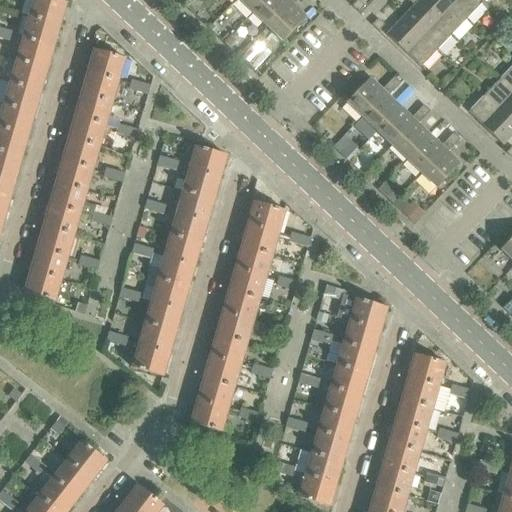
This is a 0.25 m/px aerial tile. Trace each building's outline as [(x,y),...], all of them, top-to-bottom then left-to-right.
[(50,0),(33,0),(28,18),(58,27),(65,4),(50,0)] [(236,0),(251,14),(263,0),(236,0)] [(263,0),(251,14),(266,28),(289,3),(286,0),(263,0)] [(286,0),(289,3),(266,28),(281,43),(305,18),(293,6),(298,0),(286,0)] [(465,20),(443,0),(407,0),(407,1),(413,7),(416,3),(450,36),(465,20)] [(480,5),(475,0),(443,0),(465,20),(480,5)] [(357,13),(364,7),(357,1),(351,7),(357,13)] [(450,36),(416,3),(413,7),(401,19),(435,52),(450,36)] [(58,27),(28,18),(22,40),(52,49),(58,27)] [(377,32),(383,26),(377,19),(371,26),(377,32)] [(435,52),(401,19),(385,35),(420,68),(435,52)] [(10,33),(1,30),(0,34),(0,38),(8,41),(10,33)] [(52,49),(22,40),(15,62),(45,71),(52,49)] [(93,51),(86,74),(117,82),(123,59),(93,51)] [(45,71),(15,62),(9,84),(39,93),(45,71)] [(511,65),(498,81),(511,94),(511,65)] [(86,74),(80,96),(110,104),(117,82),(86,74)] [(393,78),(387,84),(393,91),(399,84),(393,78)] [(345,103),(361,118),(384,93),(381,90),(369,79),(345,103)] [(127,90),(137,92),(139,84),(130,81),(127,90)] [(511,94),(498,81),(483,97),(511,124),(511,94)] [(39,93),(9,84),(2,106),(33,115),(39,93)] [(149,87),(139,84),(137,92),(147,95),(149,87)] [(384,93),(361,118),(375,132),(399,108),(388,97),(393,91),(387,84),(381,90),(384,93)] [(80,96),(73,118),(104,126),(110,104),(80,96)] [(511,134),(511,124),(483,97),(467,113),(501,146),(511,134)] [(33,115),(2,106),(0,114),(0,128),(26,137),(33,115)] [(422,106),(416,112),(423,119),(429,112),(422,106)] [(399,108),(375,132),(390,146),(414,122),(411,119),(399,108)] [(414,122),(390,146),(405,160),(429,136),(417,125),(423,119),(416,112),(411,119),(414,122)] [(73,118),(67,140),(97,148),(104,126),(73,118)] [(126,128),(117,125),(115,134),(124,137),(126,128)] [(26,137),(0,128),(0,153),(20,159),(26,137)] [(136,131),(126,128),(124,137),(134,139),(136,131)] [(452,134),(446,141),(452,147),(459,140),(452,134)] [(429,136),(405,160),(420,175),(443,150),(440,147),(429,136)] [(67,140),(61,161),(91,169),(97,148),(67,140)] [(443,150),(420,175),(435,189),(459,165),(447,153),(452,147),(446,141),(440,147),(443,150)] [(350,143),(339,155),(347,162),(358,150),(350,143)] [(195,148),(188,170),(218,179),(225,156),(195,148)] [(20,159),(0,153),(0,176),(14,180),(20,159)] [(167,160),(158,157),(155,166),(165,168),(167,160)] [(177,163),(167,160),(165,168),(175,171),(177,163)] [(61,161),(55,184),(85,192),(91,169),(61,161)] [(102,178),(111,180),(114,172),(104,169),(102,178)] [(218,179),(188,170),(181,194),(211,202),(218,179)] [(124,175),(114,172),(111,180),(121,183),(124,175)] [(14,180),(0,176),(0,200),(7,203),(14,180)] [(55,184),(48,205),(79,214),(85,192),(55,184)] [(211,202),(181,194),(175,215),(205,223),(211,202)] [(155,204),(145,201),(143,210),(153,212),(155,204)] [(253,203),(246,225),(277,234),(283,212),(253,203)] [(410,203),(401,214),(413,225),(422,214),(410,203)] [(164,207),(155,204),(153,212),(162,215),(164,207)] [(48,205),(42,228),(72,236),(79,214),(48,205)] [(89,222),(99,224),(101,216),(92,213),(89,222)] [(205,223),(175,215),(169,237),(199,246),(205,223)] [(111,219),(101,216),(99,224),(109,227),(111,219)] [(246,225),(240,248),(270,256),(277,234),(246,225)] [(42,228),(36,249),(66,258),(72,236),(42,228)] [(287,242),(297,245),(299,237),(290,234),(287,242)] [(511,236),(499,250),(511,262),(511,236)] [(199,246),(169,237),(163,258),(193,267),(199,246)] [(309,239),(299,237),(297,245),(307,248),(309,239)] [(130,254),(140,256),(142,248),(133,245),(130,254)] [(152,251),(142,248),(140,256),(149,259),(152,251)] [(240,248),(234,270),(264,278),(270,256),(240,248)] [(36,249),(29,272),(59,281),(66,258),(36,249)] [(77,266),(86,268),(89,260),(79,257),(77,266)] [(193,267),(163,258),(156,281),(186,290),(193,267)] [(98,263),(89,260),(86,268),(96,271),(98,263)] [(234,270),(227,292),(258,300),(264,278),(234,270)] [(29,272),(23,294),(53,303),(59,281),(29,272)] [(275,286),(284,289),(287,280),(277,277),(275,286)] [(296,283),(287,280),(284,289),(294,292),(296,283)] [(186,290),(156,281),(150,302),(180,311),(186,290)] [(334,290),(325,287),(322,295),(332,298),(334,290)] [(117,298),(127,300),(129,292),(120,289),(117,298)] [(139,295),(129,292),(127,300),(137,303),(139,295)] [(227,292),(221,313),(251,322),(258,300),(227,292)] [(355,300),(348,323),(379,331),(385,309),(355,300)] [(180,311),(150,302),(143,325),(174,334),(180,311)] [(86,307),(76,304),(74,313),(83,315),(86,307)] [(251,322),(221,313),(215,336),(245,345),(251,322)] [(262,330),(272,333),(274,324),(265,322),(262,330)] [(379,331),(348,323),(342,345),(372,353),(379,331)] [(284,327),(274,324),(272,333),(281,336),(284,327)] [(174,334),(143,325),(137,346),(168,355),(174,334)] [(310,340),(320,343),(322,334),(312,331),(310,340)] [(105,342),(115,344),(117,336),(107,333),(105,342)] [(331,337),(322,334),(320,343),(329,345),(331,337)] [(126,339),(117,336),(115,344),(124,347),(126,339)] [(215,336),(208,357),(239,366),(245,345),(215,336)] [(372,353),(342,345),(336,367),(366,375),(372,353)] [(168,355),(137,346),(131,369),(161,378),(168,355)] [(413,355),(407,378),(437,386),(443,364),(413,355)] [(208,357),(202,379),(232,388),(239,366),(208,357)] [(249,374),(259,377),(261,368),(252,366),(249,374)] [(366,375),(336,367),(329,388),(360,397),(366,375)] [(271,371),(261,368),(259,377),(269,380),(271,371)] [(297,384),(308,387),(310,378),(299,375),(297,384)] [(318,381),(310,378),(308,387),(316,389),(318,381)] [(407,378),(400,400),(430,409),(437,386),(407,378)] [(202,379),(196,401),(226,410),(232,388),(202,379)] [(450,386),(449,390),(448,394),(457,397),(460,389),(450,386)] [(360,397),(329,388),(323,411),(353,419),(360,397)] [(469,392),(460,389),(457,397),(467,400),(469,392)] [(7,396),(15,403),(20,396),(12,390),(7,396)] [(400,400),(394,421),(424,430),(430,409),(400,400)] [(196,401),(189,424),(219,433),(226,410),(196,401)] [(237,418),(246,421),(249,412),(239,409),(237,418)] [(353,419),(323,411),(317,432),(347,441),(353,419)] [(258,415),(249,412),(246,421),(256,423),(258,415)] [(284,427),(295,431),(297,422),(287,419),(284,427)] [(394,421),(388,444),(418,453),(424,430),(394,421)] [(306,425),(297,422),(295,431),(303,433),(306,425)] [(55,423),(49,430),(57,436),(63,429),(55,423)] [(437,430),(436,433),(435,438),(445,441),(447,433),(437,430)] [(347,441),(317,432),(310,455),(340,464),(347,441)] [(457,436),(447,433),(445,441),(454,444),(457,436)] [(80,443),(66,461),(91,480),(105,462),(80,443)] [(388,444),(382,465),(412,474),(418,453),(388,444)] [(340,464),(310,455),(304,476),(334,485),(340,464)] [(23,463),(31,469),(37,462),(29,456),(23,463)] [(91,480),(66,461),(52,479),(76,499),(91,480)] [(488,464),(478,461),(476,470),(486,473),(488,464)] [(45,468),(37,462),(31,469),(39,475),(45,468)] [(272,471),(282,474),(284,466),(274,463),(272,471)] [(498,467),(488,464),(486,473),(495,475),(498,467)] [(382,465),(375,488),(405,497),(412,474),(382,465)] [(293,469),(284,466),(282,474),(291,477),(293,469)] [(511,474),(509,473),(502,496),(511,499),(511,474)] [(425,474),(422,482),(432,485),(434,477),(425,474)] [(334,485),(304,476),(297,499),(328,508),(334,485)] [(444,479),(434,477),(432,485),(442,488),(444,479)] [(66,511),(76,499),(52,479),(38,497),(56,511),(66,511)] [(137,487),(122,505),(131,511),(156,511),(161,506),(137,487)] [(375,488),(369,510),(376,511),(400,511),(405,497),(375,488)] [(1,492),(0,492),(0,502),(3,505),(9,498),(1,492)] [(428,492),(425,502),(436,506),(439,495),(428,492)] [(511,511),(511,499),(502,496),(497,511),(511,511)] [(56,511),(38,497),(26,511),(56,511)] [(16,504),(9,498),(3,505),(11,511),(16,504)]
